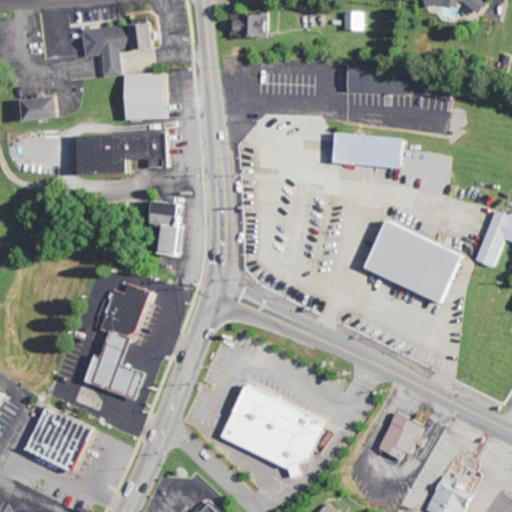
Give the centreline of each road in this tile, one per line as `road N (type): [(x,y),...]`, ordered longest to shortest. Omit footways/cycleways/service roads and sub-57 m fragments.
road 1 (primary): [(511,429),(216,290)]
road 2 (primary): [(204,0),(222,211),(216,290)]
road 3 (primary): [(127,511),(216,290)]
road 4 (residential): [(261,511),(168,422)]
